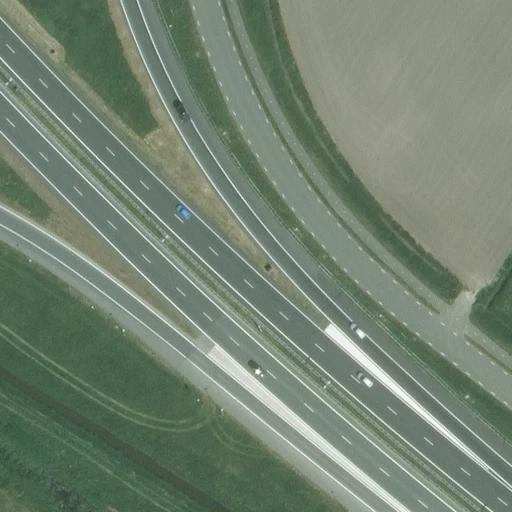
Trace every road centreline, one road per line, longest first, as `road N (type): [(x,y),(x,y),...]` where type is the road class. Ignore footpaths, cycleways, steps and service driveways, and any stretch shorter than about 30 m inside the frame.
road 1 (motorway): [(511,510),(263,299),(0,38)]
road 2 (motorway): [(511,504),(237,208),(161,83),(129,0)]
road 3 (motorway): [(0,111),(133,249),(425,511)]
road 4 (unclassified): [(511,396),(392,299),(307,205),(241,101),(204,0)]
road 5 (motorway): [(0,220),(128,304),(399,511)]
